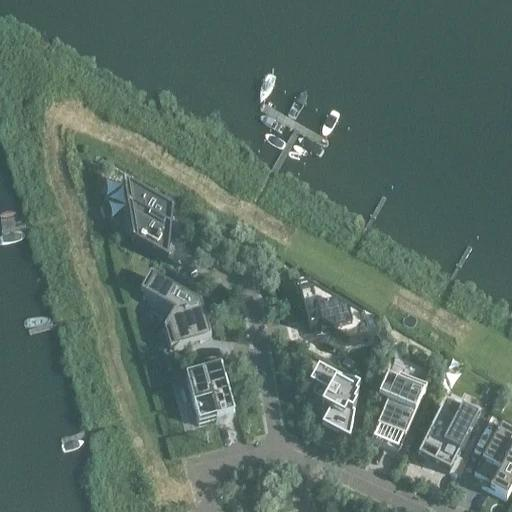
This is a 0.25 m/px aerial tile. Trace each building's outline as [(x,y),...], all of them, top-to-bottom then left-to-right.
[(171,232),(173,213),(161,207),(122,184),(131,245),(168,266),(170,261),(190,272),(180,238),(171,232)] [(210,342),(200,308),(150,279),(140,296),(149,301),(173,315),(163,333),(169,354),(210,342)] [(362,323),(350,316),(315,295),(299,300),(308,333),(308,334),(308,335),(309,335),(319,333),(320,337),(320,338),(327,336),(347,348),(348,348),(366,343),(367,343),(367,342),(363,325),(362,323)] [(353,409),(357,402),(355,401),(358,394),(339,383),(317,372),(309,387),(315,390),(311,398),(324,405),(320,412),(328,416),(321,430),(349,445),(354,419),(351,418),(355,411),(353,409)] [(215,424),(215,425),(232,420),(219,373),(202,377),(202,378),(185,383),(198,429),(215,424)] [(398,379),(395,386),(386,382),(377,403),(386,407),(370,443),(398,455),(426,391),(398,379)] [(449,477),(477,424),(446,407),(417,460),(449,477)] [(506,503),(511,492),(511,433),(500,427),(489,448),(490,448),(481,464),(488,467),(477,488),(506,503)]
